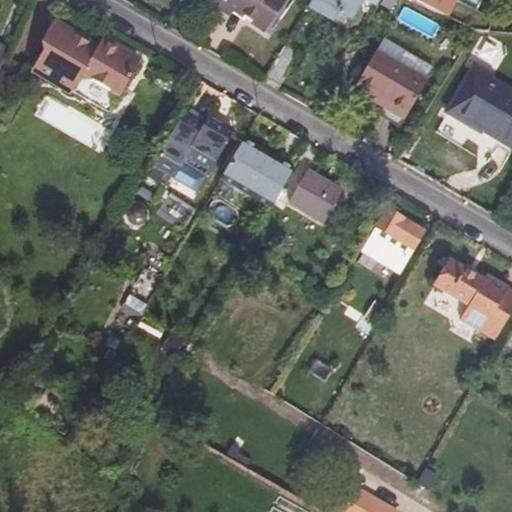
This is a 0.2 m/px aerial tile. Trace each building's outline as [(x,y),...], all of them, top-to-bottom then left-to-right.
[(277,16),(289,0),(216,0),(230,9),(233,6),(263,24),(272,12),(277,16)] [(307,0),(303,7),(327,20),(325,23),(338,31),(355,0),(359,0),(370,6),(374,0),(307,0)] [(457,0),(413,0),(472,31),(482,13),(457,0)] [(173,20),(166,27),(177,34),(182,27),(173,20)] [(76,40),(53,25),(42,42),(48,46),(33,68),(71,92),(73,88),(82,75),(117,97),(138,65),(102,42),(96,51),(86,45),(84,49),(75,42),(76,40)] [(296,48),(284,40),(278,49),(291,57),(296,48)] [(383,103),(404,117),(426,80),(375,48),(357,79),(385,98),(383,103)] [(278,49),(264,72),(279,80),(291,57),(278,49)] [(20,62),(5,55),(0,64),(0,85),(8,89),(20,62)] [(510,148),(511,144),(511,92),(472,70),(445,113),(510,148)] [(15,98),(32,109),(37,101),(20,90),(15,98)] [(398,125),(404,117),(383,103),(377,111),(398,125)] [(206,127),(186,115),(154,170),(174,182),(184,164),(186,163),(188,163),(190,163),(211,176),(233,137),(208,122),(206,127)] [(275,211),(297,172),(271,157),(270,159),(264,155),(265,153),(247,143),(224,182),(275,211)] [(343,196),(310,176),(292,206),(325,226),(343,196)] [(382,213),(373,229),(380,234),(390,219),(382,213)] [(390,219),(380,234),(366,257),(381,266),(387,254),(392,258),(386,269),(401,278),(426,236),(392,216),(390,219)] [(259,252),(270,232),(264,228),(253,248),(259,252)] [(259,252),(270,259),(281,239),(270,232),(259,252)] [(436,292),(470,313),(485,286),(451,266),(436,292)] [(461,328),(493,348),(511,315),(511,296),(487,282),(485,286),(470,313),(461,328)]
